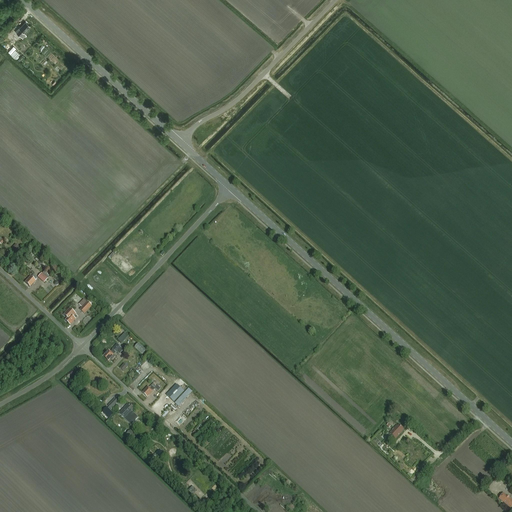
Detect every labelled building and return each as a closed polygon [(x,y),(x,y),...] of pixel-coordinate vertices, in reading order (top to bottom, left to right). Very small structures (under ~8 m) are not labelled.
[(23,33),(30,26),(25,22),(19,29),(20,29),(16,33),(22,39),(26,35),(23,33)] [(16,49),(11,54),(15,59),(20,54),(16,49)] [(35,263),(39,260),(33,252),(29,255),(35,263)] [(48,279),(42,274),(42,273),(38,277),(44,283),(48,279)] [(28,280),(25,283),(30,287),(33,284),(35,281),(30,277),(28,280)] [(84,299),(79,305),(82,308),(80,310),(84,314),(92,306),(87,302),(84,299)] [(76,315),(70,309),(63,315),(67,319),(65,321),(70,325),(78,317),(75,315),(76,315)] [(123,344),(130,336),(125,333),(119,340),(123,344)] [(113,350),(110,352),(109,351),(103,357),(108,361),(110,359),(112,361),(116,357),(114,355),(116,353),(117,353),(120,355),(124,351),(117,344),(112,350),(113,350)] [(142,355),(146,351),(138,344),(134,348),(142,355)] [(125,371),(129,367),(125,363),(121,367),(125,371)] [(158,393),(161,389),(157,385),(156,386),(153,384),(151,386),(149,388),(148,388),(142,393),(147,398),(155,390),(158,393)] [(167,396),(174,403),(184,392),(177,385),(167,396)] [(179,407),(194,393),(190,388),(175,403),(179,407)] [(114,399),(107,406),(111,410),(118,403),(114,399)] [(128,422),(135,414),(132,412),(133,410),(133,409),(134,408),(130,405),(130,406),(128,404),(119,414),(128,422)] [(113,414),(107,408),(102,412),(109,419),(113,414)] [(397,425),(389,433),(396,439),(404,430),(399,425),(398,427),(397,425)] [(136,438),(130,431),(126,435),(133,442),(136,438)] [(389,439),(382,447),(386,450),(393,442),(389,439)] [(503,494),(499,499),(511,508),(511,506),(511,501),(510,499),(503,494)]
